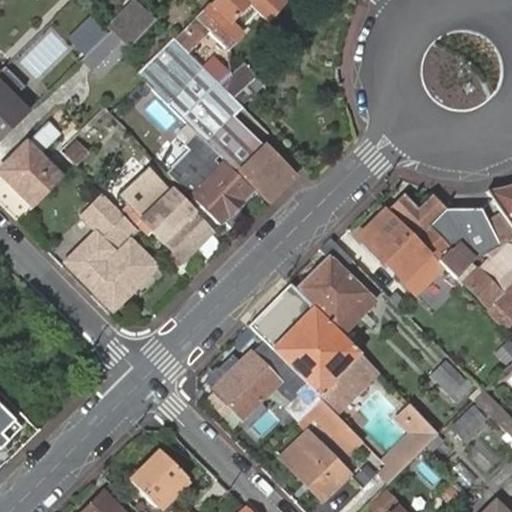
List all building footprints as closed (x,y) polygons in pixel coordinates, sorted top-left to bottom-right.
[(126,46),(153,20),(133,0),(107,26),(108,29),(126,46)] [(279,0),(215,0),(176,40),(186,50),(206,30),(226,49),(242,33),(238,28),(229,19),(247,2),(256,11),(264,19),(281,2),(279,0)] [(96,74),(126,46),(108,29),(80,57),(96,74)] [(242,62),(232,73),(220,84),(232,97),(253,74),(242,62)] [(154,88),(144,76),(133,87),(144,98),(154,88)] [(267,203),(293,177),(258,141),(245,153),(219,126),(206,140),(219,153),(267,203)] [(165,170),(166,171),(218,222),(249,191),(215,158),(219,153),(206,140),(196,130),(188,138),(193,143),(165,170)] [(0,173),(31,205),(60,178),(24,142),(0,166),(0,173)] [(156,202),(168,190),(146,166),(118,193),(127,202),(122,207),(143,228),(148,224),(156,233),(171,217),(156,202)] [(485,190),(511,229),(511,183),(508,185),(497,188),(485,190)] [(172,187),(168,190),(156,202),(171,217),(156,233),(172,250),(167,254),(176,263),(211,229),(172,187)] [(129,237),(137,229),(99,191),(78,211),(94,228),(62,258),(110,306),(154,263),(129,237)] [(455,279),(472,261),(456,245),(452,249),(428,225),(444,210),(430,196),(417,209),(402,194),(388,207),(417,236),(414,238),(455,279)] [(421,258),(408,245),(386,225),(379,217),(359,236),(406,283),(411,277),(407,271),(421,258)] [(408,245),(414,238),(394,217),(386,225),(408,245)] [(511,230),(502,217),(473,228),(484,256),(511,244),(511,230)] [(352,261),(332,241),(329,238),(318,248),(326,258),(299,286),(342,330),(372,300),(342,270),(352,261)] [(411,277),(406,283),(411,288),(430,268),(421,258),(407,271),(411,277)] [(463,282),(489,306),(495,300),(511,316),(511,279),(490,259),(480,269),(472,261),(455,279),(463,282)] [(355,349),(290,284),(247,326),(306,387),(312,392),(355,349)] [(426,335),(436,344),(450,329),(421,300),(410,311),(430,331),(426,335)] [(485,309),(491,315),(505,329),(511,321),(511,316),(495,300),(489,306),(485,309)] [(330,411),(374,368),(355,349),(312,392),(319,399),(330,411)] [(277,383),(247,352),(210,389),(240,419),(277,383)] [(457,401),(471,382),(441,359),(427,378),(457,401)] [(319,399),(312,392),(306,387),(284,409),(296,422),(306,412),(319,399)] [(494,402),(482,390),(473,399),(485,412),(494,402)] [(359,441),(330,411),(319,399),(306,412),(347,454),(359,441)] [(422,449),(438,433),(407,402),(397,411),(405,419),(402,422),(415,437),(384,467),(393,477),(422,449)] [(511,429),(511,419),(494,402),(485,412),(507,434),(511,429)] [(470,404),(449,425),(466,442),(487,420),(470,404)] [(347,474),(313,440),(286,465),(320,500),(347,474)] [(122,473),(128,480),(156,452),(151,446),(122,473)] [(156,452),(128,480),(154,506),(183,479),(156,452)] [(466,468),(453,480),(468,496),(481,483),(466,468)] [(468,496),(453,480),(441,491),(457,507),(468,496)] [(402,511),(395,504),(398,502),(388,491),(372,507),(377,511),(402,511)] [(114,511),(97,495),(80,511),(114,511)] [(503,511),(494,503),(485,511),(503,511)]
